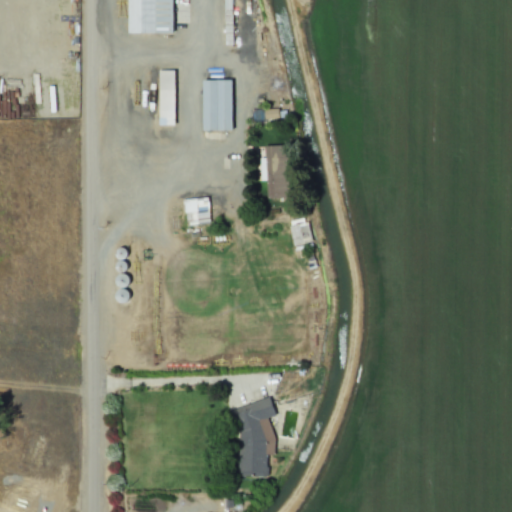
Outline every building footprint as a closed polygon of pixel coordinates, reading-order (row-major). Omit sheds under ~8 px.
[(172,33),(172,0),(127,0),(127,32),(172,33)] [(173,69),(157,70),(158,125),(174,124),(173,69)] [(232,130),(231,79),(201,79),(202,130),(232,130)] [(260,119),(277,118),(277,108),(259,109),(260,119)] [(260,180),(266,180),(266,198),(286,198),(284,145),(264,145),(264,157),(259,157),(260,180)] [(181,200),(185,226),(209,222),(204,196),(181,200)] [(287,226),(292,246),(311,241),(306,221),(287,226)] [(231,409),(237,430),(238,475),(265,475),(266,474),(266,455),(273,453),(273,437),(266,417),(274,415),(268,397),(231,409)]
